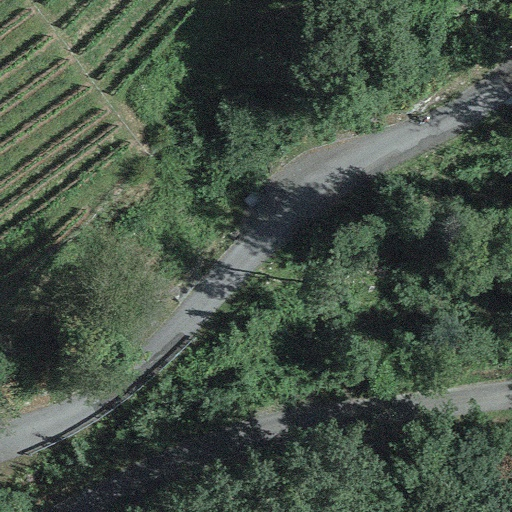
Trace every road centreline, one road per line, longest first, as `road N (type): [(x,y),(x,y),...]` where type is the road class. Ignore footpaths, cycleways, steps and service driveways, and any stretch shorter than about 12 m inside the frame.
road 1 (unclassified): [(511,73),(328,187),(98,392),(0,437)]
road 2 (unclassified): [(79,511),(167,463),(261,430),(511,395)]
